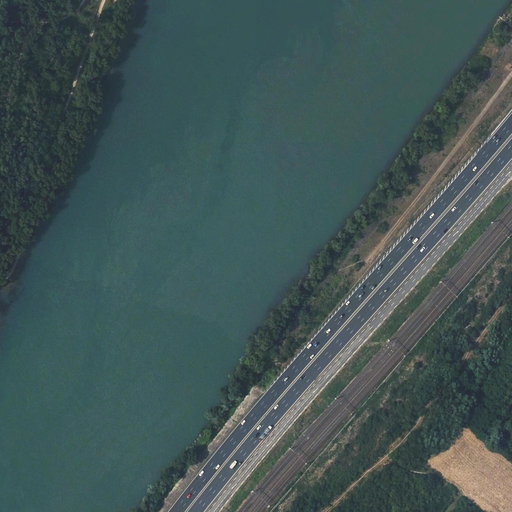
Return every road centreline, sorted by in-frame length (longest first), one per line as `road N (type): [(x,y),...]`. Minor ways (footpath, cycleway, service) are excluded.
road 1 (motorway): [(511,122),(176,511)]
road 2 (motorway): [(195,511),(511,147)]
road 3 (secondary): [(214,511),(511,169)]
road 4 (track): [(102,0),(57,116),(0,221)]
road 5 (track): [(86,0),(68,17),(30,31),(0,114)]
road 6 (track): [(437,169),(511,73)]
